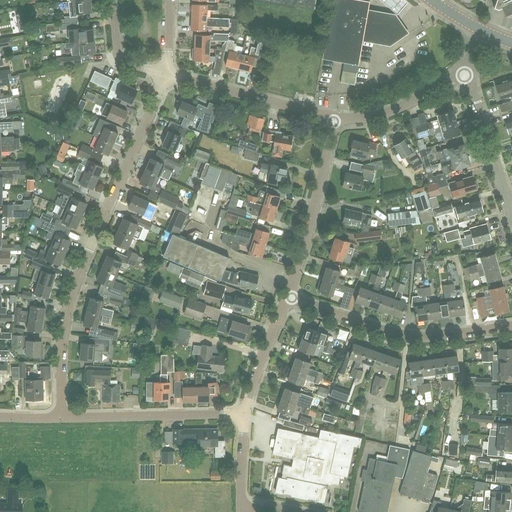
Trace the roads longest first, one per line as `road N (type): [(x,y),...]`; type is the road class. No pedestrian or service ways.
road 1 (residential): [(164,73),(73,288),(60,352),(62,418)]
road 2 (residential): [(511,327),(399,335),(287,296)]
road 3 (residential): [(287,296),(335,117)]
road 4 (residential): [(244,414),(62,418)]
road 5 (residential): [(335,117),(164,73)]
road 6 (residential): [(511,224),(464,73)]
road 7 (residential): [(335,117),(390,112),(464,73)]
road 8 (residential): [(244,414),(287,296)]
